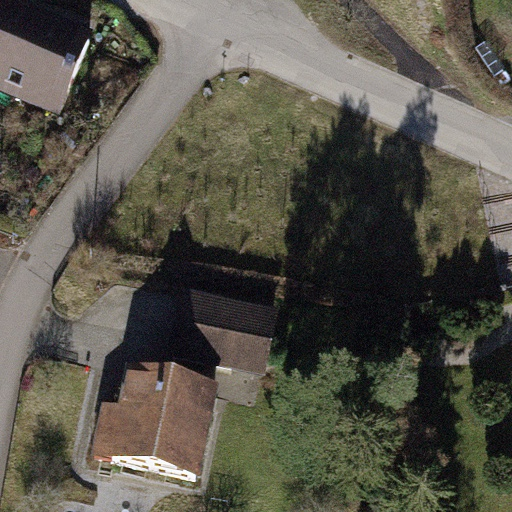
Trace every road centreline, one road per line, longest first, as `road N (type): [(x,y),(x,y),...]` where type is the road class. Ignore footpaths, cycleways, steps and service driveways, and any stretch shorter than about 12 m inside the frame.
road 1 (residential): [(216,20),(43,270),(0,382)]
road 2 (residential): [(243,34),(511,150)]
